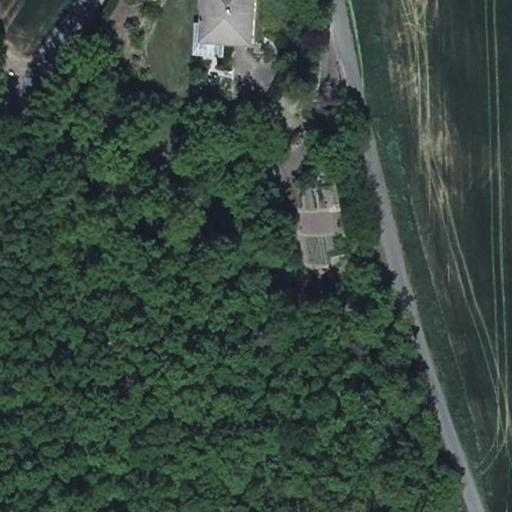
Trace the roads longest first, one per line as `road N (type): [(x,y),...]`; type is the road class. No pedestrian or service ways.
road 1 (unclassified): [(337,0),(437,396),(480,511)]
road 2 (secondary): [(94,0),(83,23),(0,114)]
